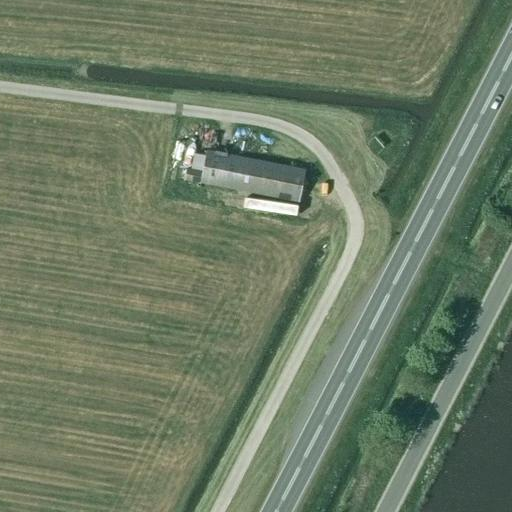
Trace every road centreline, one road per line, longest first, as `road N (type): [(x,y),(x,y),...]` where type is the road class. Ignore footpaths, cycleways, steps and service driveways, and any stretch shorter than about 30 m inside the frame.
road 1 (unclassified): [(0,86),(255,112),(321,143),(340,174),(354,219),(342,255),(211,511)]
road 2 (trunk): [(277,511),(511,54)]
road 3 (unclassified): [(387,511),(511,271)]
